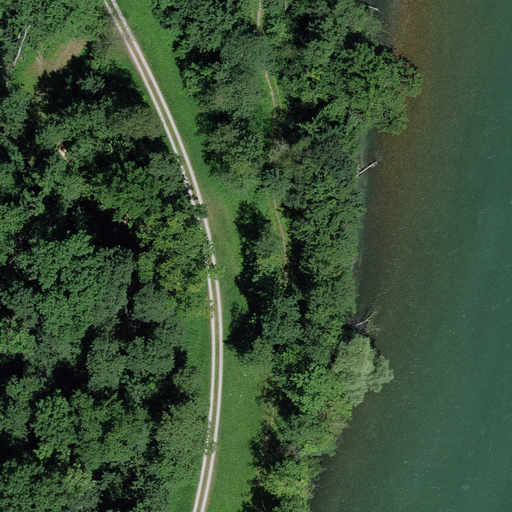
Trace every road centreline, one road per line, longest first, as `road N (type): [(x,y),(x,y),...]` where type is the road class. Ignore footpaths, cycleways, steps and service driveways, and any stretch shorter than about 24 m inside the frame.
road 1 (track): [(109,0),(185,166),(210,261),(213,420),(199,511)]
road 2 (track): [(0,329),(39,110),(45,3)]
